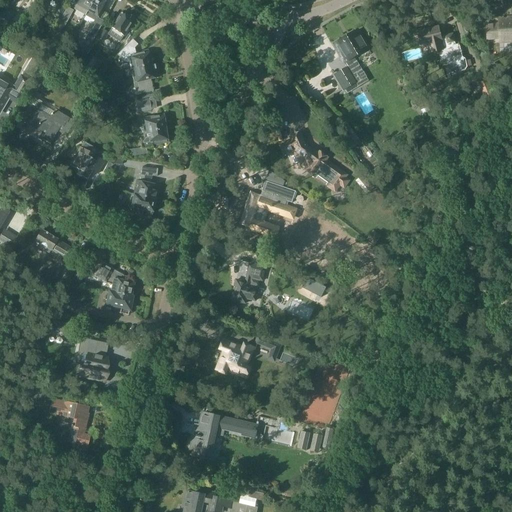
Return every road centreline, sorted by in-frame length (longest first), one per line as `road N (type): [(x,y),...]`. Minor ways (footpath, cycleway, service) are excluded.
road 1 (residential): [(119,510),(172,267)]
road 2 (residential): [(172,267),(0,167)]
road 3 (residential): [(202,137),(284,19)]
road 4 (residential): [(202,137),(177,26),(184,4)]
road 5 (residential): [(172,267),(202,137)]
